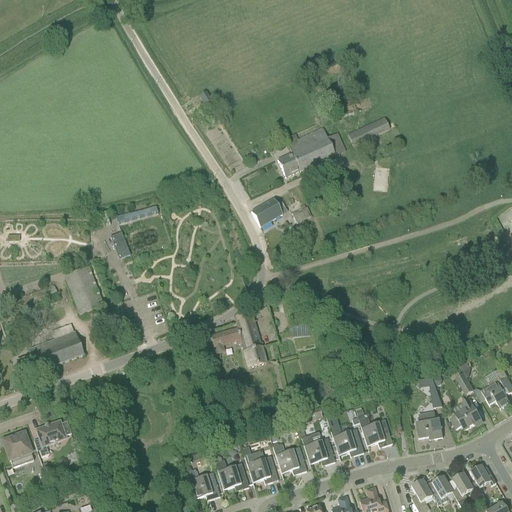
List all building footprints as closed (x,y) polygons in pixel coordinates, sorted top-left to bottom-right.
[(205,107),(211,103),(205,94),(199,98),(205,107)] [(337,120),(360,114),(356,100),(334,106),(337,120)] [(389,131),(384,120),(383,119),(347,136),(352,148),(389,131)] [(291,155),(277,162),(284,180),(294,176),(334,158),(326,140),(322,130),(297,141),(287,146),(291,155)] [(282,217),(276,207),(273,201),(251,214),(259,229),(282,217)] [(295,224),(309,219),(304,206),(299,208),(300,212),(291,215),(295,224)] [(115,218),(117,227),(157,216),(154,207),(115,218)] [(130,257),(121,234),(109,238),(118,261),(130,257)] [(88,268),(63,277),(79,316),(103,307),(88,268)] [(17,311),(57,295),(53,286),(14,303),(17,311)] [(237,330),(210,338),(213,347),(214,350),(223,347),(235,344),(236,347),(244,345),(246,352),(242,353),(247,371),(266,365),(254,323),(251,313),(234,318),(236,326),(237,330)] [(85,337),(76,341),(70,325),(49,333),(52,341),(28,351),(30,357),(15,362),(22,380),(91,354),(85,337)] [(511,395),(511,388),(510,385),(501,369),(495,373),(498,379),(488,385),(489,387),(480,393),(489,408),(496,405),(500,412),(510,406),(506,399),(511,395)] [(468,385),(473,382),(468,373),(463,376),(468,385)] [(468,385),(463,376),(455,380),(465,398),(473,393),(468,385)] [(433,410),(442,409),(435,390),(430,391),(433,410)] [(464,410),(454,416),(461,429),(464,433),(481,423),(476,414),(468,401),(461,405),(464,410)] [(305,426),(321,420),(318,410),(302,415),(305,426)] [(439,422),(435,423),(434,415),(418,418),(420,426),(416,426),(418,441),(429,439),(429,442),(443,439),(439,422)] [(384,422),(369,427),(367,419),(358,422),(359,425),(368,454),(369,454),(367,449),(377,445),(379,450),(392,446),(384,422)] [(59,423),(35,431),(42,451),(38,453),(41,459),(48,456),(45,448),(66,441),(65,438),(71,436),(66,424),(61,426),(59,423)] [(355,431),(341,436),(338,428),(329,431),(336,453),(339,463),(340,463),(338,458),(348,454),(350,460),(363,455),(355,431)] [(12,470),(33,463),(23,436),(17,438),(16,437),(16,436),(9,439),(9,440),(10,441),(3,443),(12,470)] [(272,444),(278,442),(276,436),(270,437),(272,444)] [(327,440),(312,445),(310,437),(301,440),(311,472),(310,467),(320,464),(321,469),(335,464),(327,440)] [(298,450),(284,454),(281,446),(272,449),(282,481),(283,481),(281,476),(291,473),(293,478),(306,474),(303,464),(298,450)] [(253,455),(243,458),(250,478),(254,490),(253,485),(263,482),(264,487),(277,483),(274,473),(270,459),(263,461),(261,453),(253,455)] [(241,466),(226,471),(224,462),(220,464),(216,465),(214,466),(221,486),(224,497),(225,497),(223,492),(233,489),(235,494),(248,490),(241,466)] [(485,470),(483,471),(480,468),(469,474),(474,483),(469,486),(474,496),(478,502),(484,499),(481,494),(484,492),(482,489),(489,485),(491,488),(490,488),(495,486),(486,469),(485,470)] [(212,475),(197,480),(195,471),(191,473),(186,475),(196,507),(196,506),(195,501),(205,498),(207,503),(220,499),(212,475)] [(462,475),(451,482),(456,491),(451,494),(452,496),(453,497),(455,501),(461,510),(468,506),(465,500),(466,500),(464,496),(472,492),(469,486),(462,475)] [(49,489),(45,479),(40,481),(43,491),(40,492),(43,500),(52,496),(49,489)] [(452,496),(451,494),(442,479),(431,485),(436,494),(431,497),(432,499),(437,508),(446,503),(444,500),(452,496)] [(432,499),(431,497),(422,482),(410,489),(416,498),(410,501),(416,511),(428,511),(424,504),(432,499)] [(387,511),(384,503),(379,505),(374,490),(365,493),(368,500),(358,504),(361,511),(387,511)] [(340,509),(330,511),(349,511),(346,499),(337,502),(340,509)]
